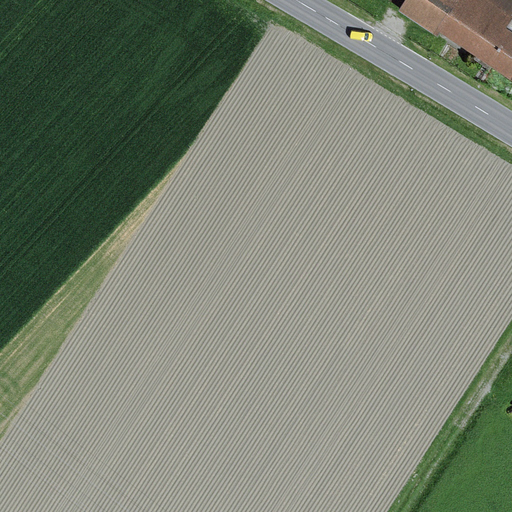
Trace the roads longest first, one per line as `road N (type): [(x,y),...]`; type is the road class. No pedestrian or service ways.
road 1 (primary): [(511,131),(293,0)]
road 2 (track): [(511,354),(406,511)]
